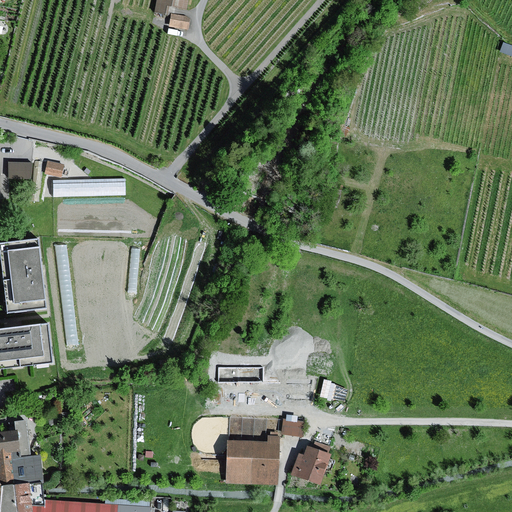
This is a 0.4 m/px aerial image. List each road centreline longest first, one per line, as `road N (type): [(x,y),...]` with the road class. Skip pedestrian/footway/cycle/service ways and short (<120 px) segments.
road 1 (unclassified): [(511,343),(377,267),(258,227),(89,144),(0,122)]
road 2 (track): [(511,423),(315,427),(296,449),(274,511)]
